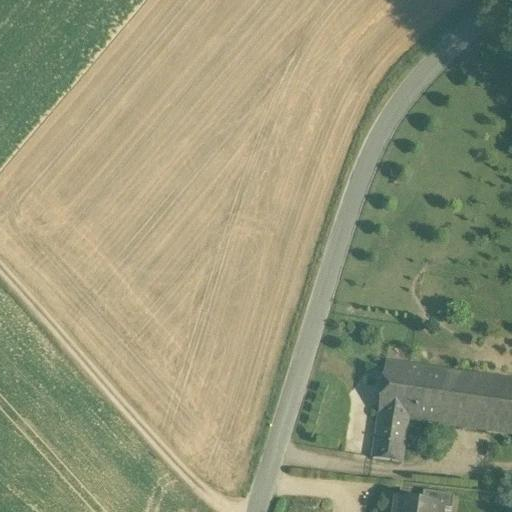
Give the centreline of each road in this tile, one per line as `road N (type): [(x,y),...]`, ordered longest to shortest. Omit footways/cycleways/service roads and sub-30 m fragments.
road 1 (unclassified): [(509,0),(386,117),(259,511)]
road 2 (track): [(0,275),(219,511)]
